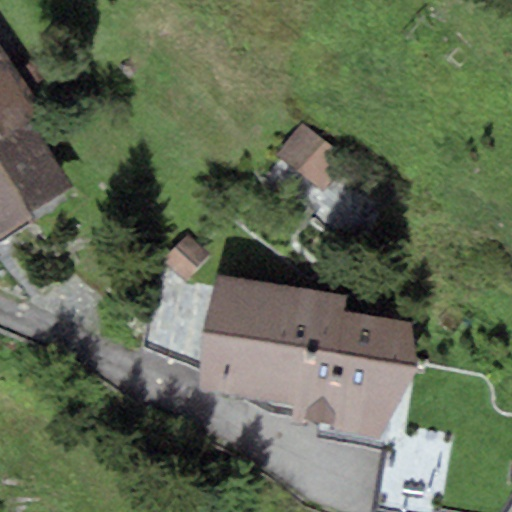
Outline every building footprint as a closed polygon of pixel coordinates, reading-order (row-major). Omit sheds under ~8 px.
[(0,142),(32,122),(24,111),(37,102),(0,46),(0,142)] [(0,243),(36,220),(31,212),(73,185),(32,122),(0,142),(0,243)] [(303,124),(279,155),(324,192),(349,162),(303,124)] [(164,259),(189,280),(209,255),(185,235),(164,259)] [(289,421),(305,424),(324,293),(216,274),(197,389),(292,407),(289,421)] [(347,297),(324,293),(305,424),(377,436),(418,370),(413,322),(343,310),(347,297)]
